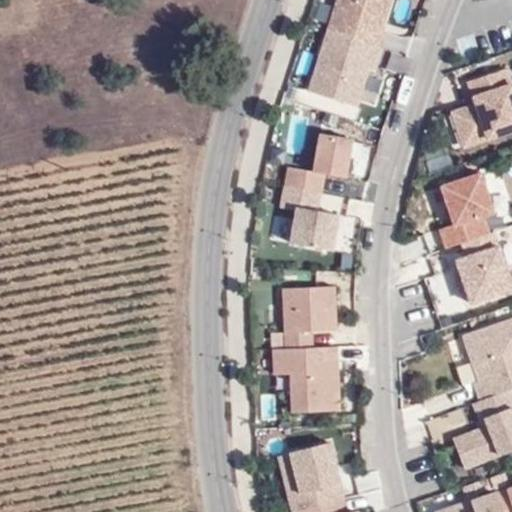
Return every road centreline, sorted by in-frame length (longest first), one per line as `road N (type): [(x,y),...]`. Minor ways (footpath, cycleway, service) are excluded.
road 1 (residential): [(454,0),(413,113),(382,264),(385,443),(400,511)]
road 2 (residential): [(267,0),(216,179),(208,273),(225,511)]
